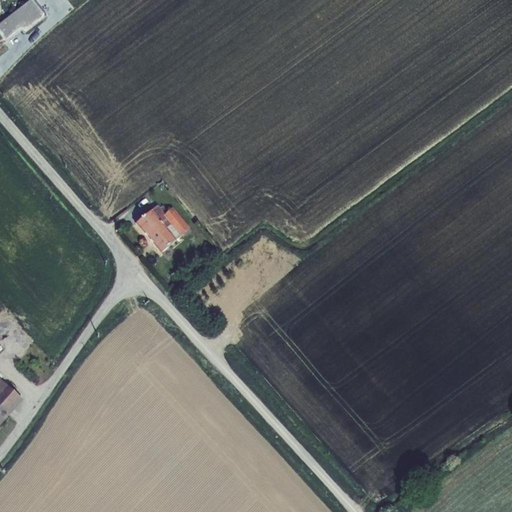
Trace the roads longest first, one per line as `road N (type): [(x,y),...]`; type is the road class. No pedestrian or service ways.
road 1 (unclassified): [(356,511),(138,273)]
road 2 (unclassified): [(138,273),(0,454)]
road 3 (unclassified): [(138,273),(0,113)]
